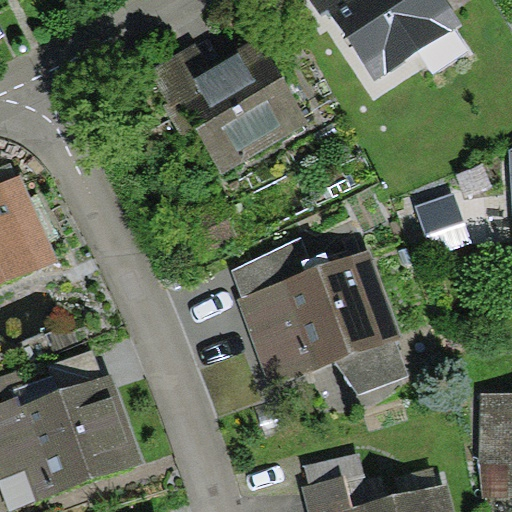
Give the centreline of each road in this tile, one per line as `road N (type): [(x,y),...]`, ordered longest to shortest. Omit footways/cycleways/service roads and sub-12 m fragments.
road 1 (residential): [(34,79),(221,511)]
road 2 (residential): [(170,0),(34,79)]
